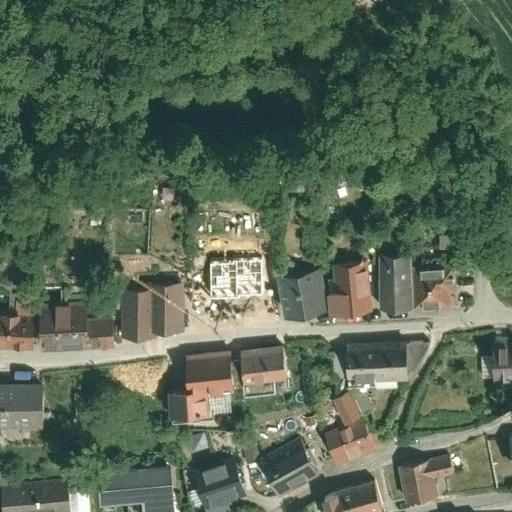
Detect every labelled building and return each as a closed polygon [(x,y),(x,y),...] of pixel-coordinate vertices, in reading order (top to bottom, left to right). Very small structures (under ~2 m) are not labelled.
[(389,0),(372,0),(380,8),(389,0)] [(446,214),(446,226),(469,226),(469,214),(446,214)] [(377,236),(379,290),(410,289),(409,254),(409,235),(377,236)] [(325,271),(327,295),(370,292),(366,244),(330,247),(332,270),(325,271)] [(409,254),(410,289),(453,289),(452,253),(442,253),(442,247),(416,247),(416,254),(409,254)] [(274,258),(282,299),(326,290),(318,250),(274,258)] [(201,289),(202,310),(270,307),(269,271),(251,272),(251,260),(212,261),(213,288),(201,289)] [(121,274),(121,321),(155,321),(155,314),(184,314),(184,268),(148,268),(148,274),(121,274)] [(0,294),(0,331),(32,331),(31,283),(14,283),(14,295),(0,294)] [(39,290),(42,331),(113,327),(111,300),(86,302),(85,287),(39,290)] [(405,318),(345,320),(347,362),(376,361),(376,370),(400,369),(400,356),(407,356),(406,350),(410,350),(428,326),(428,321),(406,322),(405,318)] [(511,319),(488,321),(490,359),(511,357),(511,319)] [(238,336),(229,338),(233,366),(242,365),(243,374),(288,368),(282,323),(237,329),(238,336)] [(227,367),(233,366),(229,338),(228,330),(183,336),(187,363),(164,365),(167,395),(230,388),(227,367)] [(40,359),(0,360),(0,407),(41,406),(40,359)] [(333,378),(344,403),(372,390),(364,370),(348,371),(333,378)] [(361,400),(324,414),(337,450),(374,436),(372,430),(384,426),(379,413),(367,417),(361,400)] [(301,424),(298,418),(258,437),(277,476),(317,457),(311,445),(318,442),(307,421),(301,424)] [(255,426),(240,431),(248,456),(263,451),(258,437),(255,426)] [(233,436),(192,450),(206,494),(247,480),(233,436)] [(449,438),(397,448),(403,481),(435,475),(432,459),(452,456),(449,438)] [(174,511),(171,447),(96,452),(98,489),(142,486),(143,511),(174,511)] [(69,511),(71,511),(70,502),(90,500),(88,464),(82,463),(82,458),(67,459),(68,462),(8,467),(0,467),(0,487),(1,511),(69,511)] [(372,462),(318,477),(326,507),(380,492),(372,462)] [(437,505),(438,508),(438,511),(474,511),(472,499),(437,505)] [(511,511),(511,503),(510,504),(510,502),(475,503),(475,511),(511,511)]
